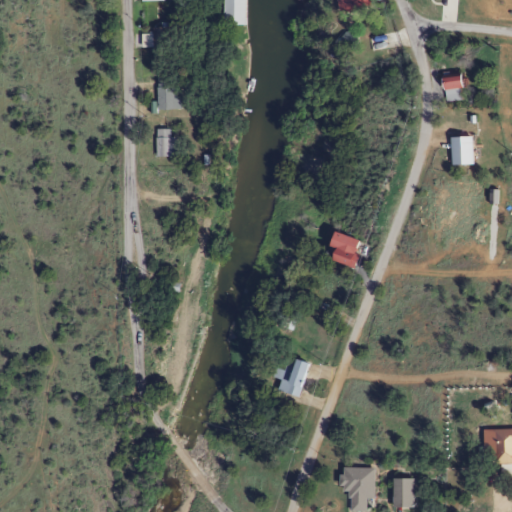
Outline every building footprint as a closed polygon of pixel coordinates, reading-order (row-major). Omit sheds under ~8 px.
[(251,0),(220,0),(220,24),(250,23),(251,0)] [(376,0),(344,0),(347,15),(378,9),(376,0)] [(181,67),(181,27),(156,27),(156,67),(181,67)] [(441,76),(441,91),(447,91),(447,101),(464,101),(464,87),(471,87),(471,76),(441,76)] [(184,110),(184,77),(158,77),(158,110),(184,110)] [(157,157),(179,157),(179,137),(173,137),(173,129),(157,129),(157,157)] [(478,137),(455,137),(455,165),(478,165),(478,137)] [(358,266),(361,238),(335,235),(334,247),(339,248),(337,264),(358,266)] [(316,364),(300,358),(293,374),(278,368),(276,376),(285,379),(281,390),(300,398),(304,386),(307,387),(316,364)] [(485,464),(495,464),(495,479),(511,478),(511,429),(485,429),(485,464)] [(371,468),(337,467),(337,493),(346,493),(346,511),(364,511),(364,499),(371,499),(371,468)] [(412,478),(389,478),(389,507),(412,507),(412,478)]
